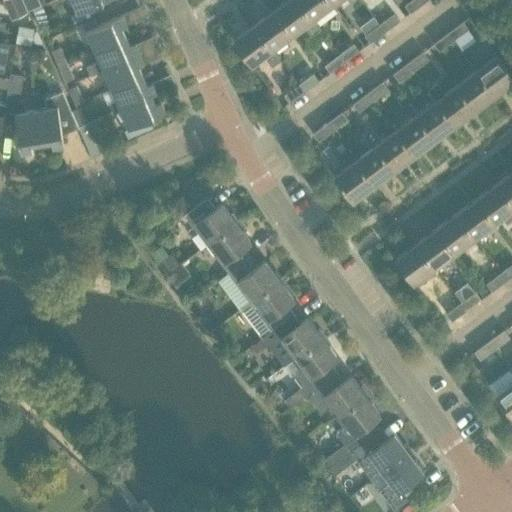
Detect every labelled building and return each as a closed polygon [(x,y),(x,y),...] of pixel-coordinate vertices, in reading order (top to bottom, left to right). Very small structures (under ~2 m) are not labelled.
[(22,0),(7,0),(15,17),(27,12),(22,0)] [(24,0),(29,10),(33,8),(42,4),(40,0),(24,0)] [(73,0),(79,12),(90,7),(106,0),(73,0)] [(313,20),(297,0),(286,0),(274,9),(293,35),(305,26),(312,35),(320,29),(313,20)] [(297,0),(313,20),(333,5),(329,0),(297,0)] [(411,12),(426,1),(424,0),(411,0),(405,5),(411,12)] [(42,4),(33,8),(40,25),(49,21),(42,4)] [(79,12),(71,16),(74,22),(93,14),(90,7),(79,12)] [(274,9),(253,24),(272,50),(293,35),(274,9)] [(394,13),(379,24),(385,31),(399,21),(394,13)] [(86,31),(95,51),(127,37),(122,27),(128,25),(124,14),(98,25),(86,31)] [(95,18),(82,24),(86,31),(98,25),(95,18)] [(464,21),(449,32),(455,39),(470,28),(464,21)] [(21,24),(18,42),(34,44),(34,43),(36,30),(37,27),(21,24)] [(253,24),(234,39),(233,40),(252,65),(264,56),(271,66),(280,60),(272,50),(253,24)] [(379,24),(365,34),(371,42),(385,31),(379,24)] [(36,30),(34,43),(44,44),(39,30),(36,30)] [(449,32),(434,43),(440,51),(455,39),(449,32)] [(91,76),(104,70),(141,54),(137,44),(131,46),(127,37),(95,51),(99,60),(86,66),(91,76)] [(0,71),(4,73),(10,44),(0,41),(0,71)] [(354,43),(339,54),(345,61),(360,50),(354,43)] [(67,63),(61,47),(52,51),(59,66),(67,63)] [(423,51),(408,62),(414,70),(429,59),(423,51)] [(104,70),(112,90),(144,76),(140,66),(145,64),(141,54),(104,70)] [(339,54),(325,65),(330,73),(345,61),(339,54)] [(495,95),(511,81),(511,75),(496,55),(476,70),(495,95)] [(408,62),(394,73),(399,81),(414,70),(408,62)] [(67,63),(59,66),(65,82),(74,78),(67,63)] [(475,110),(495,95),(476,70),(456,85),(475,110)] [(8,89),(5,107),(4,111),(5,111),(15,113),(22,151),(33,149),(32,143),(42,142),(37,109),(25,111),(23,99),(20,99),(23,76),(10,73),(10,79),(8,89)] [(314,73),(299,83),(305,91),(319,80),(314,73)] [(0,87),(8,89),(10,79),(0,76),(0,87)] [(121,109),(152,95),(158,92),(154,83),(148,85),(144,76),(112,90),(117,99),(109,103),(112,110),(120,107),(121,109)] [(383,81),(368,92),(374,100),(389,89),(383,81)] [(290,102),(305,91),(299,83),(284,94),(290,102)] [(456,85),(436,100),(454,125),(475,110),(456,85)] [(77,86),(69,89),(76,105),(84,102),(77,86)] [(79,127),(63,90),(45,99),(47,107),(37,109),(42,142),(52,140),(53,147),(64,145),(63,134),(79,127)] [(368,92),(354,103),(359,111),(374,100),(368,92)] [(128,136),(153,126),(150,119),(166,112),(162,102),(156,104),(152,95),(121,109),(129,127),(125,129),(128,136)] [(436,100),(416,115),(434,140),(454,125),(436,100)] [(86,122),(80,108),(73,111),(79,125),(86,122)] [(342,111),(328,122),(333,130),(348,119),(342,111)] [(414,155),(434,140),(416,115),(396,130),(414,155)] [(106,149),(96,126),(93,119),(86,122),(79,125),(92,156),(106,149)] [(328,122),(313,133),(318,141),(333,130),(328,122)] [(396,130),(375,146),(394,170),(414,155),(396,130)] [(374,185),(394,170),(375,146),(355,161),(374,185)] [(353,201),(374,185),(355,161),(335,176),(353,201)] [(511,202),(511,170),(497,182),(511,202)] [(496,223),(511,210),(511,202),(497,182),(477,197),(496,223)] [(202,229),(209,239),(236,220),(222,201),(214,206),(207,196),(185,213),(199,231),(202,229)] [(456,212),(476,238),(477,237),(496,223),(477,197),(456,212)] [(476,238),(456,212),(436,227),(456,253),(467,245),(472,251),(481,244),(477,237),(476,238)] [(214,251),(228,270),(250,254),(244,245),(251,240),(236,220),(209,239),(217,250),(214,251)] [(435,268),(456,253),(436,227),(416,242),(435,268)] [(415,283),(435,268),(416,242),(396,257),(415,283)] [(170,252),(156,262),(162,271),(177,261),(170,252)] [(241,288),(245,286),(253,297),(279,277),(266,259),(258,264),(250,254),(228,270),(241,288)] [(191,274),(183,262),(169,271),(177,283),(191,274)] [(511,263),(501,271),(507,279),(511,275),(511,263)] [(492,290),(507,279),(501,271),(486,282),(492,290)] [(241,305),(263,335),(294,313),(288,304),(295,299),(279,277),(253,297),(241,305)] [(429,287),(423,292),(429,300),(435,295),(429,287)] [(476,291),(461,302),(467,309),(481,298),(476,291)] [(434,296),(429,300),(446,324),(452,320),(446,313),(439,303),(434,296)] [(452,320),(467,309),(461,302),(446,313),(452,320)] [(277,354),(276,355),(283,365),(323,336),(309,316),(301,322),(294,313),(263,335),(277,354)] [(510,337),(504,329),(490,340),(495,348),(510,337)] [(338,356),(323,336),(283,365),(291,376),(294,373),(303,386),(285,399),(290,405),(307,392),(338,370),(331,361),(338,356)] [(260,338),(250,346),(255,352),(265,345),(260,338)] [(480,359),(495,348),(490,340),(475,351),(480,359)] [(332,401),(340,412),(366,392),(352,373),(344,379),(338,370),(307,392),(320,410),(332,401)] [(511,412),(511,383),(498,394),(511,412)] [(375,419),(382,414),(366,392),(340,412),(347,422),(336,430),(350,449),(381,427),(375,419)] [(329,431),(344,422),(339,413),(324,422),(329,431)] [(388,437),(381,427),(350,449),(364,468),(375,459),(383,470),(410,450),(396,431),(388,437)] [(425,471),(410,450),(383,470),(391,480),(380,488),(394,508),(425,486),(418,476),(425,471)] [(337,460),(326,469),(330,474),(331,477),(333,475),(343,468),(337,460)]
